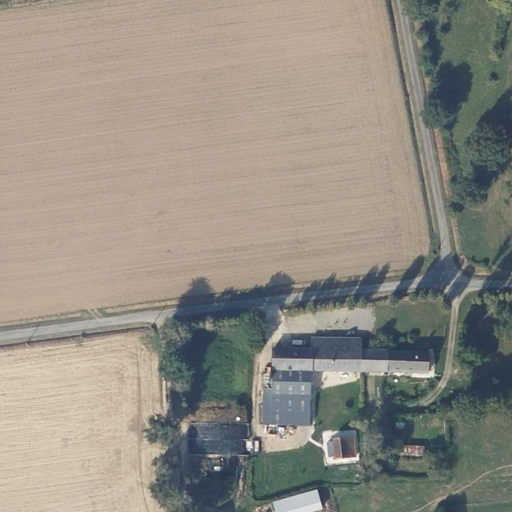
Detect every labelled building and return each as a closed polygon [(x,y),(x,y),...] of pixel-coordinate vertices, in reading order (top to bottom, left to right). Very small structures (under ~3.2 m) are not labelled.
[(257,394),(256,426),(313,427),(314,403),(303,403),(304,374),(422,377),(423,355),(354,353),(355,345),(305,343),(305,352),(267,351),(265,395),(257,394)] [(240,428),(209,426),(207,459),(238,460),(240,428)] [(329,445),(324,446),(326,460),(319,462),(320,468),(331,466),(330,464),(350,461),(347,440),(329,443),(329,445)] [(403,454),(423,456),(424,446),(404,445),(403,454)] [(312,494),(269,500),(240,503),(240,511),(311,511),(314,511),(312,494)]
